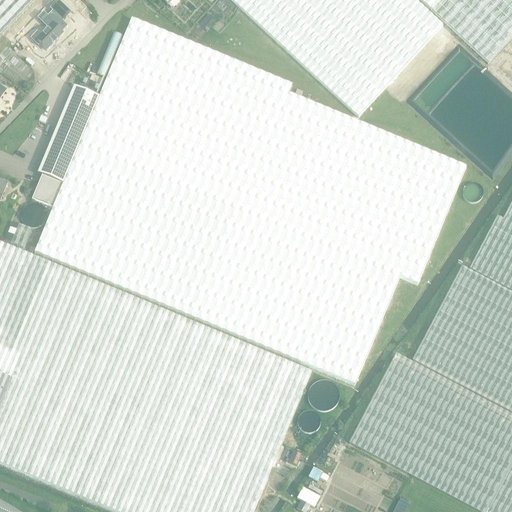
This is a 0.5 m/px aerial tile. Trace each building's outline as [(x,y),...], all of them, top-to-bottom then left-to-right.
[(0,0),(0,35),(33,0),(0,0)] [(161,0),(167,5),(169,4),(173,8),(180,0),(161,0)] [(230,0),(359,119),(442,27),(413,0),(230,0)] [(511,0),(417,0),(428,10),(488,65),(511,38),(511,0)] [(60,18),(69,9),(61,1),(52,10),(60,18)] [(43,7),(38,12),(42,16),(48,11),(43,7)] [(131,20),(99,97),(62,185),(52,209),(34,253),(355,386),(400,278),(417,285),(464,171),(288,94),(291,86),(131,20)] [(46,51),(62,34),(52,24),(36,40),(46,51)] [(92,76),(89,81),(101,86),(103,81),(92,76)] [(82,79),(79,86),(98,94),(100,87),(82,79)] [(42,176),(62,185),(99,97),(74,87),(37,174),(42,176)] [(42,176),(32,201),(52,209),(62,185),(42,176)] [(477,198),(477,197),(477,193),(476,192),(475,190),(471,187),(467,186),(464,187),(462,187),(459,190),(457,193),(456,195),(456,197),(456,200),(457,203),(458,204),(462,207),(464,208),(466,208),(469,208),(471,207),(474,205),(475,204),(476,202),(477,200),(477,198)] [(498,216),(471,269),(511,290),(511,203),(503,219),(498,216)] [(44,215),(43,213),(43,211),(42,209),(41,207),(38,205),(34,204),(30,205),(28,205),(26,207),(25,208),(23,210),(23,213),(22,214),(23,218),(24,220),(25,222),(28,224),(32,225),(34,225),(36,225),(40,223),(41,221),(43,219),(43,217),(44,215)] [(18,225),(11,244),(23,249),(31,230),(18,225)] [(0,463),(82,498),(116,511),(253,511),(274,461),(310,372),(177,317),(63,269),(0,242),(0,463)] [(511,293),(462,267),(439,312),(414,359),(511,411),(511,293)] [(397,353),(350,442),(444,493),(478,511),(511,511),(511,413),(508,411),(432,371),(397,353)] [(293,452),(288,463),(297,467),(301,456),(293,452)] [(313,469),(308,479),(317,484),(320,479),(326,483),(329,478),(322,474),(323,473),(313,469),(313,468),(313,469)] [(302,488),(296,499),(314,509),(320,498),(302,488)] [(400,500),(393,511),(404,511),(409,504),(400,500)]
